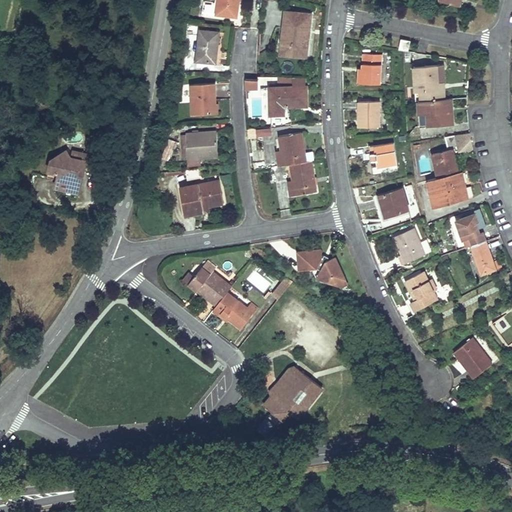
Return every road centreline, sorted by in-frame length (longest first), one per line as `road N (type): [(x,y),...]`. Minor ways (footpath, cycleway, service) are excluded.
road 1 (primary): [(511,480),(432,454),(374,450),(104,486)]
road 2 (residential): [(166,0),(147,112),(103,258)]
road 3 (residential): [(347,218),(333,126),(333,13)]
road 4 (residential): [(240,32),(236,130),(252,234)]
road 5 (residential): [(429,381),(391,324),(347,218)]
road 6 (residential): [(103,258),(43,352),(0,400)]
road 7 (residential): [(333,13),(501,48)]
road 8 (residential): [(252,234),(103,258)]
road 9 (residential): [(511,182),(500,129),(501,48)]
